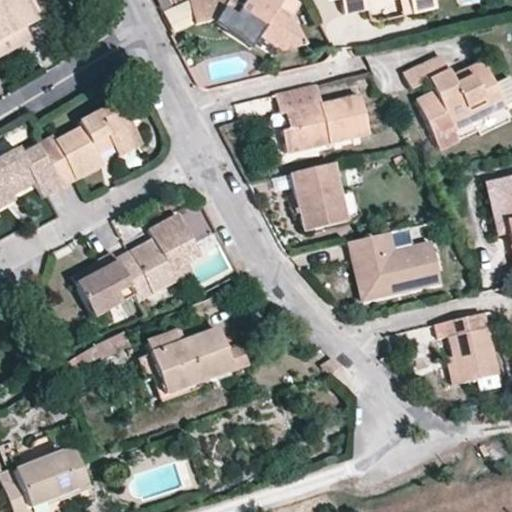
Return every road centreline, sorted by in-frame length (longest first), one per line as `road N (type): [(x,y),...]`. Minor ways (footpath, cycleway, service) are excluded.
road 1 (residential): [(204,154),(266,270),(405,413)]
road 2 (residential): [(204,154),(0,267)]
road 3 (residential): [(140,31),(0,114)]
road 4 (unknown): [(197,99),(351,60)]
road 5 (residential): [(140,31),(204,154)]
